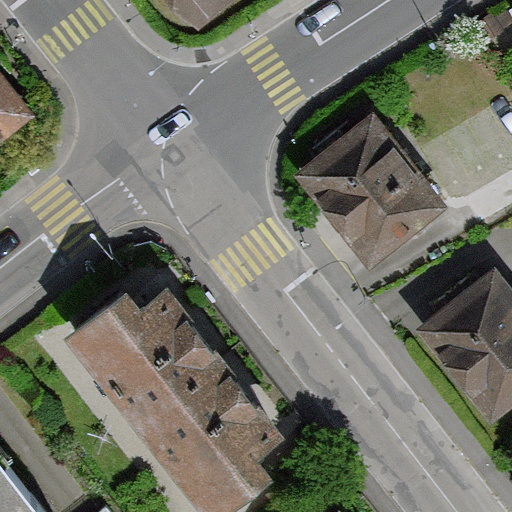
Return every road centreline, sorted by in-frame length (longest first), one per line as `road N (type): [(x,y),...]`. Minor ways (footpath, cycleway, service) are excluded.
road 1 (tertiary): [(454,511),(170,144)]
road 2 (tertiary): [(390,0),(170,144)]
road 3 (tertiary): [(170,144),(0,274)]
road 4 (unclassified): [(170,144),(56,0)]
